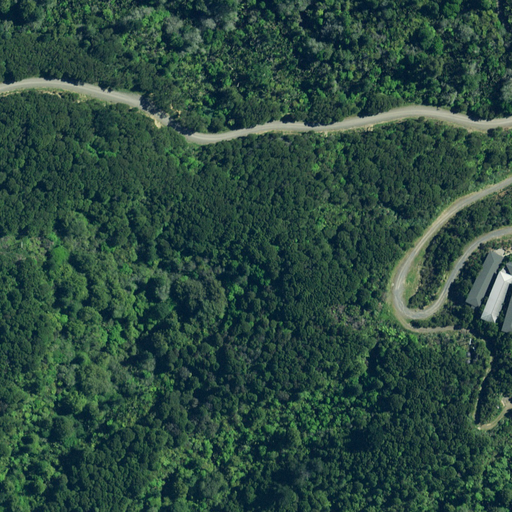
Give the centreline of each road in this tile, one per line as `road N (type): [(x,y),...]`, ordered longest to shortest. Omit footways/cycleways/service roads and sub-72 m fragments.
road 1 (unclassified): [(511,118),(406,113),(199,137),(135,98),(55,84),(0,87)]
road 2 (unclassified): [(511,229),(466,252),(432,310),(405,312),(395,294),(404,266),(440,219),(511,178)]
